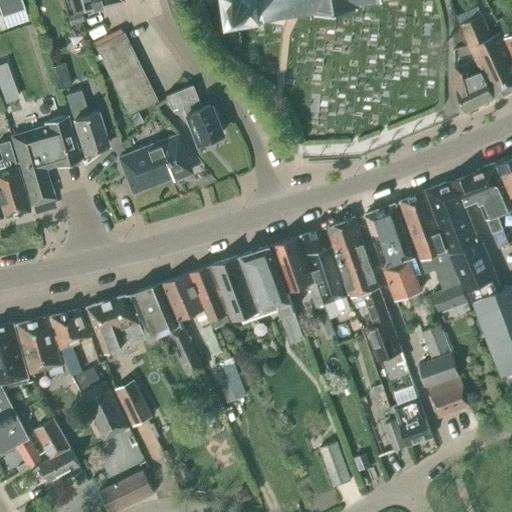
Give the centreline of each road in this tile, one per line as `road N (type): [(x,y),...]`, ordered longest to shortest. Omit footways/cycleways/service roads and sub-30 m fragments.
road 1 (primary): [(0,280),(278,209)]
road 2 (primary): [(278,209),(511,123)]
road 3 (residential): [(278,209),(250,135),(179,45),(162,0)]
road 4 (residential): [(405,486),(446,453),(511,431)]
